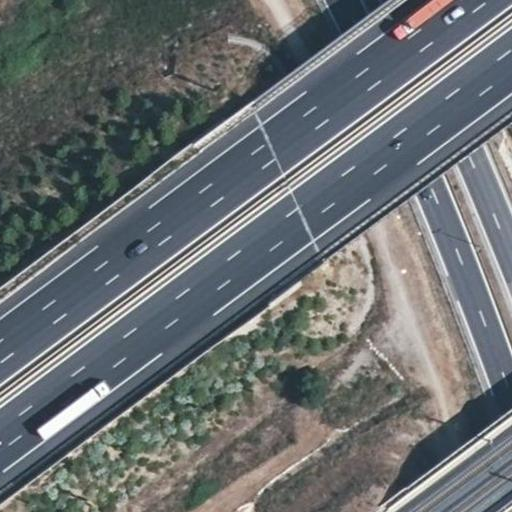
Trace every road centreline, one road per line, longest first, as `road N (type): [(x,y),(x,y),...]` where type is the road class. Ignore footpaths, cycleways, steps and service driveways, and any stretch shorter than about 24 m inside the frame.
road 1 (motorway): [(0,442),(511,60)]
road 2 (motorway): [(474,0),(0,353)]
road 3 (track): [(474,511),(333,128),(271,0)]
road 4 (primary): [(343,0),(389,88),(511,405)]
road 5 (primary): [(511,261),(400,0)]
